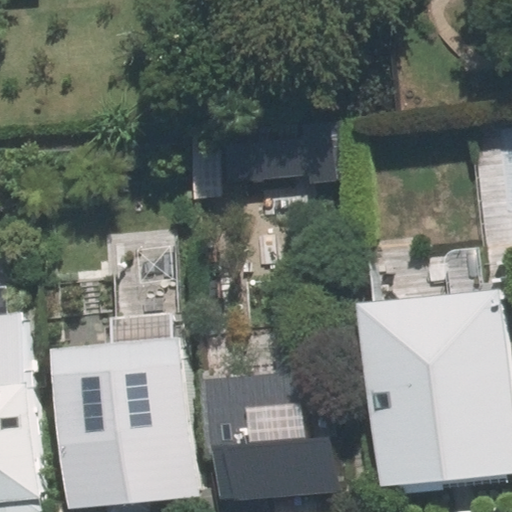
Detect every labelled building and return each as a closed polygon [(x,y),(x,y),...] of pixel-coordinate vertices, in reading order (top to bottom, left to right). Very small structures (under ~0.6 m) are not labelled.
[(364,115),(232,121),(235,188),(368,182),(364,115)] [(501,235),(394,240),(406,487),(511,482),(511,283),(503,284),(501,235)] [(62,511),(55,300),(0,301),(0,511),(62,511)] [(219,495),(212,307),(131,310),(132,344),(89,345),(95,499),(219,495)] [(331,431),(331,373),(235,373),(235,496),(364,496),(364,431),(331,431)]
